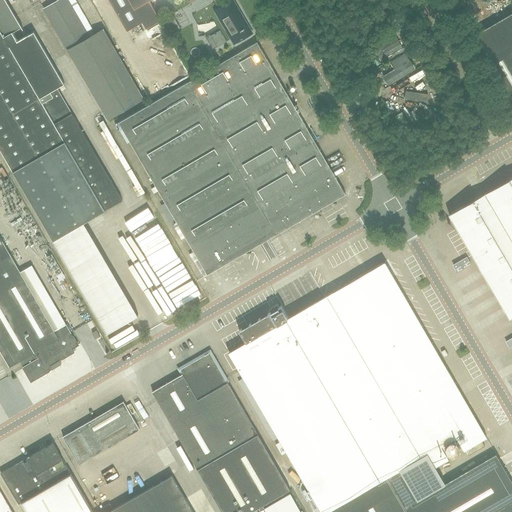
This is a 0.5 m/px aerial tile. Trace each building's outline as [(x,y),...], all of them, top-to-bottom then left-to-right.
[(17,41),(12,32),(22,26),(6,0),(0,0),(0,147),(54,240),(124,200),(58,87),(64,84),(34,31),(17,41)] [(89,36),(68,0),(59,0),(43,9),(66,49),(108,120),(144,98),(103,28),(89,36)] [(150,0),(149,0),(109,0),(120,19),(150,1),(150,0)] [(217,8),(214,2),(192,14),(198,25),(214,22),(218,30),(205,37),(212,50),(231,39),(234,44),(252,33),(233,0),(223,5),(224,7),(222,9),(220,6),(217,8)] [(150,1),(120,19),(127,31),(142,22),(146,29),(161,20),(150,1)] [(511,12),(476,34),(504,82),(503,82),(511,96),(511,12)] [(405,18),(399,22),(404,30),(411,42),(411,41),(415,47),(419,44),(420,44),(405,18)] [(398,37),(382,46),(386,53),(402,44),(398,37)] [(416,46),(415,47),(411,41),(403,46),(410,58),(423,50),(419,44),(416,46)] [(346,194),(257,42),(188,82),(119,122),(208,274),(346,194)] [(412,60),(389,73),(394,81),(417,68),(412,60)] [(426,96),(435,92),(432,84),(423,88),(426,96)] [(511,177),(449,214),(510,317),(511,316),(511,177)] [(0,236),(0,336),(16,364),(20,361),(32,381),(62,363),(60,360),(74,352),(72,348),(79,344),(67,324),(55,330),(54,329),(52,325),(20,271),(0,236)] [(472,256),(461,260),(466,275),(478,271),(472,256)] [(419,458),(425,467),(433,462),(436,467),(449,459),(441,445),(457,436),(464,450),(487,437),(385,262),(324,297),(418,459),(419,458)] [(326,511),(400,469),(418,459),(324,297),(288,318),(281,306),(274,310),(239,330),(246,342),(229,352),(245,379),(239,382),(248,398),(254,395),(321,511),(326,511)] [(222,511),(250,511),(290,490),(258,434),(210,351),(179,369),(182,374),(152,391),(198,469),(222,511)] [(79,464),(140,429),(124,401),(63,436),(79,464)] [(27,511),(111,511),(108,511),(93,511),(87,500),(53,442),(1,473),(19,504),(22,502),(27,511)] [(511,511),(511,481),(496,454),(418,499),(400,469),(326,511),(511,511)] [(193,511),(172,476),(111,511),(193,511)] [(0,511),(13,511),(0,489),(0,511)] [(266,511),(299,511),(300,511),(290,494),(265,509),(266,511)]
